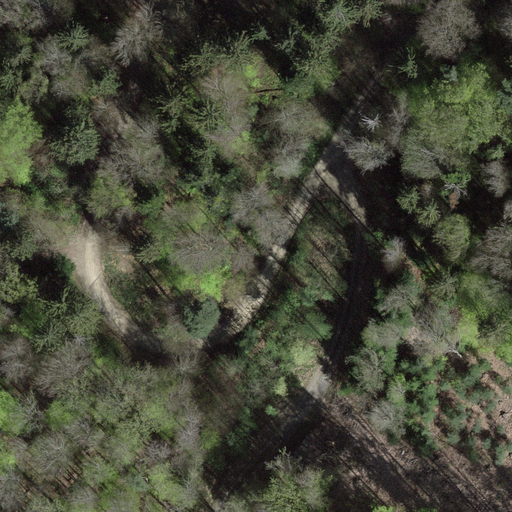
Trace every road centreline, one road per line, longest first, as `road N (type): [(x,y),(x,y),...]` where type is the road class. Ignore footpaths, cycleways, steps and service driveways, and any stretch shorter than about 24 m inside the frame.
road 1 (track): [(452,0),(411,26),(365,84),(250,305),(224,334),(187,346),(153,343),(121,324),(101,292),(93,254),(147,0)]
road 2 (track): [(219,511),(261,448),(316,390),(360,289),(363,216),(322,160)]
